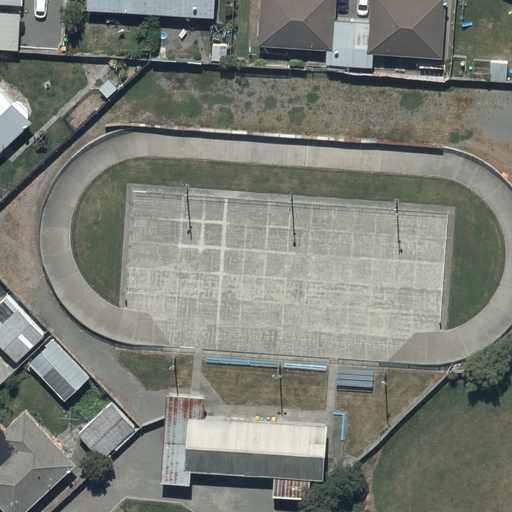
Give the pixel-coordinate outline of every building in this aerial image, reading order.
[(0,0),(0,47),(20,48),(21,0),(0,0)] [(217,0),(87,0),(87,10),(216,16),(217,0)] [(336,0),(261,0),(258,45),(326,50),(325,63),(372,67),(373,53),(443,58),(446,0),(371,0),(370,20),(335,18),(336,0)] [(67,11),(50,10),(49,52),(66,52),(67,11)] [(0,151),(32,121),(0,88),(0,151)] [(511,172),(495,157),(442,146),(139,126),(101,126),(58,159),(38,194),(30,250),(44,289),(81,327),(126,343),(438,368),(495,345),(511,327),(511,172)] [(46,335),(8,295),(0,301),(0,341),(18,361),(46,335)] [(90,377),(55,340),(31,363),(66,400),(90,377)] [(206,395),(166,395),(161,481),(191,483),(192,470),(273,476),(272,495),(309,498),(310,477),(323,478),(327,424),(205,415),(206,395)] [(135,429),(112,403),(78,435),(101,460),(135,429)] [(24,511),(76,462),(26,409),(4,430),(0,426),(0,508),(3,511),(24,511)]
